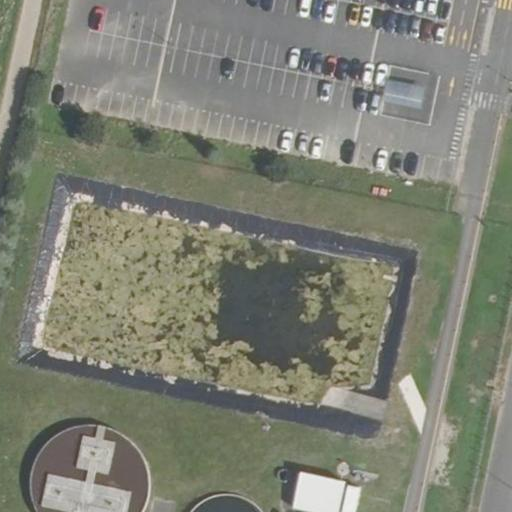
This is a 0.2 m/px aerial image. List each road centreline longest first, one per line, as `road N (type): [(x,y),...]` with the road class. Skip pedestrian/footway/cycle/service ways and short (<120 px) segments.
road 1 (unknown): [(87,2),(75,73),(85,89),(436,153),(447,146),(461,76)]
road 2 (unknown): [(461,76),(87,2)]
road 3 (track): [(0,161),(34,0)]
